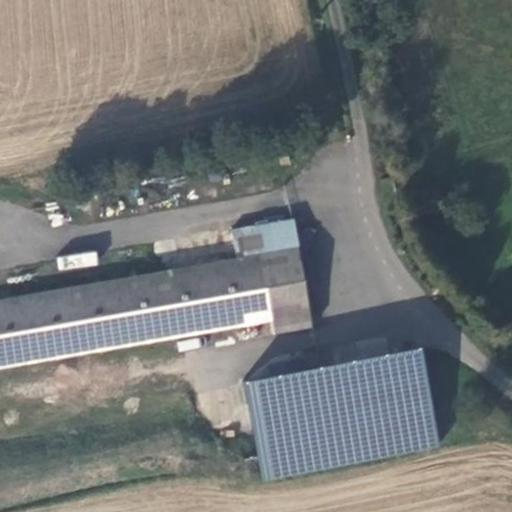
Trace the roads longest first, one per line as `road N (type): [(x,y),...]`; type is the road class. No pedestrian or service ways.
road 1 (unknown): [(361,195),(0,249)]
road 2 (unclassified): [(511,394),(416,314),(365,229),(354,146)]
